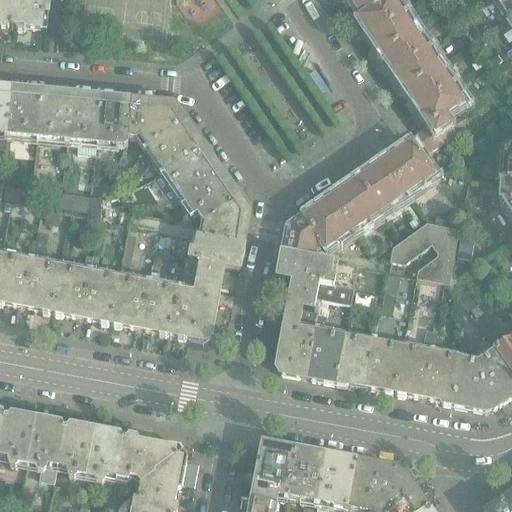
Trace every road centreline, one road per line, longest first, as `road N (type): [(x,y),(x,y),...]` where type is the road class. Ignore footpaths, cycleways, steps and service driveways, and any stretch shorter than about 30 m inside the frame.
road 1 (residential): [(273,201),(195,89),(0,70)]
road 2 (residential): [(273,201),(355,148),(368,126),(286,0)]
road 3 (residential): [(0,363),(234,407)]
road 4 (residential): [(234,407),(462,453)]
road 5 (residential): [(234,407),(273,201)]
